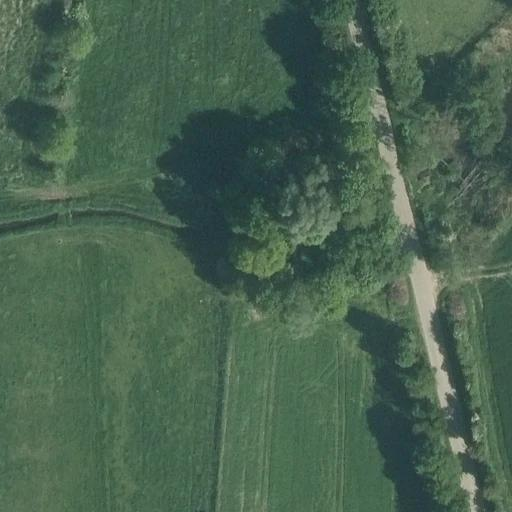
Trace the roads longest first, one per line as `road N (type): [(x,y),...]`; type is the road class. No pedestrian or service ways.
road 1 (unclassified): [(354,0),(484,511)]
road 2 (track): [(377,106),(291,130),(205,170),(112,195),(0,208)]
